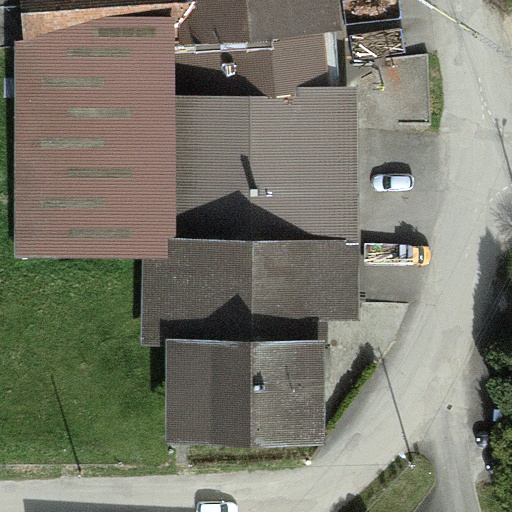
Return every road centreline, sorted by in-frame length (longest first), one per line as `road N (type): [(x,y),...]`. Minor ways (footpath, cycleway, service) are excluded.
road 1 (residential): [(285,508),(0,505)]
road 2 (residential): [(471,175),(427,377),(409,404)]
road 3 (residential): [(452,0),(471,175)]
road 4 (residential): [(409,404),(285,508)]
